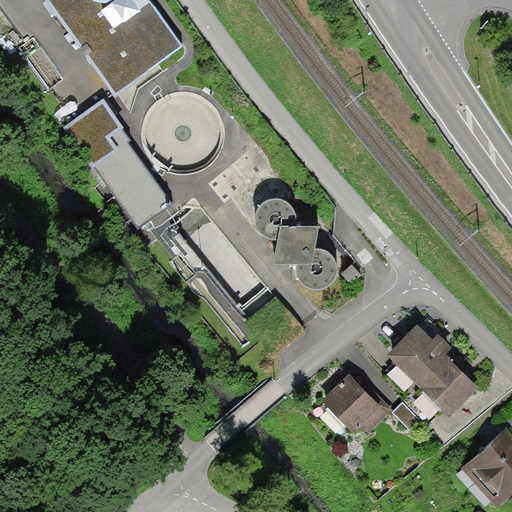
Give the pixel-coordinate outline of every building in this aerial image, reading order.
[(148,0),(47,0),(69,31),(115,97),(185,47),(148,0)] [(121,127),(104,102),(66,128),(94,168),(116,153),(106,138),(121,127)] [(276,266),(298,266),(297,271),(298,278),(301,284),(306,289),(313,292),(320,293),(326,291),(332,287),(336,281),(339,275),(338,268),(336,261),(331,256),(325,252),(316,251),(318,229),(296,228),(297,219),(296,212),(292,206),(286,201),(279,199),(272,199),(265,202),(259,206),(255,213),(254,220),(255,227),(258,233),(263,238),(270,241),(279,242),(276,266)] [(352,265),(342,274),(351,284),(362,275),(352,265)] [(272,353),(302,328),(277,298),(247,323),(272,353)] [(417,385),(446,356),(453,349),(439,336),(433,342),(419,327),(389,357),(417,385)] [(478,388),(446,356),(417,385),(449,417),(478,388)] [(370,386),(364,391),(351,377),(323,404),(353,435),(363,425),(369,432),(393,409),(370,386)] [(415,392),(405,402),(421,419),(432,409),(415,392)] [(424,424),(403,403),(393,412),(414,434),(424,424)] [(511,435),(507,430),(465,470),(500,507),(511,495),(511,435)]
